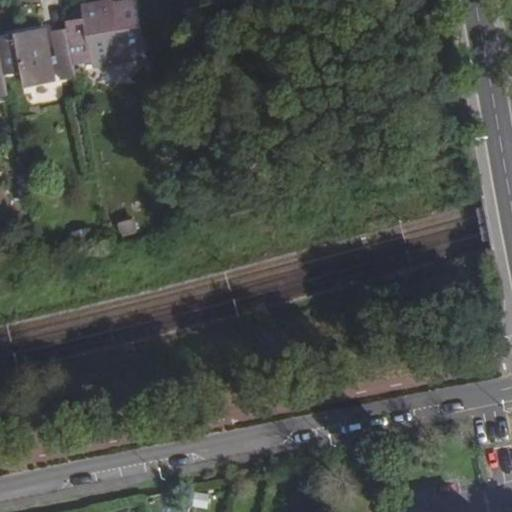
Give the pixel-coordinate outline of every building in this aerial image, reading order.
[(121,9),(139,6),(138,0),(122,0),(114,2),(120,33),(126,32),(121,9)] [(125,53),(147,50),(139,6),(121,9),(126,32),(120,33),(114,2),(114,1),(83,6),(86,18),(68,21),(70,29),(76,61),(94,58),(95,65),(125,59),(125,53)] [(0,43),(0,45),(6,74),(23,71),(26,87),(55,81),(51,64),(50,56),(45,27),(0,35),(0,43)] [(62,80),(79,76),(76,61),(70,29),(53,32),(57,55),(59,63),(62,80)] [(0,94),(9,93),(6,74),(0,45),(0,44),(0,94)] [(51,64),(59,63),(57,55),(50,56),(51,64)]
